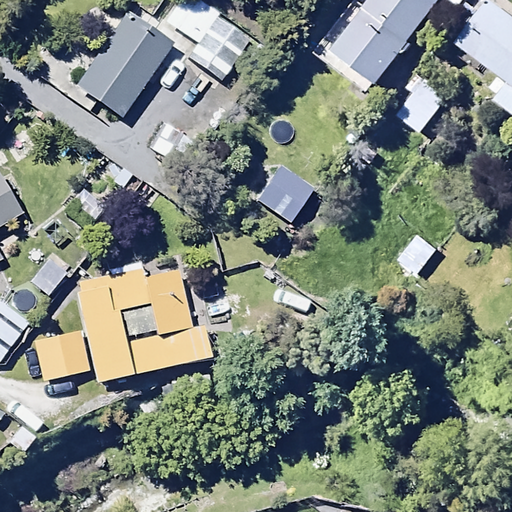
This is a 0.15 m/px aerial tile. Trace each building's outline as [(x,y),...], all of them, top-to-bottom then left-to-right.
[(436,13),(419,0),(353,0),(312,53),(370,98),(436,13)] [(511,43),(480,18),(442,67),(511,121),(511,43)] [(199,86),(129,30),(74,99),(144,155),(199,86)] [(389,129),(412,146),(440,107),(408,83),(396,100),(405,106),(389,129)] [(0,269),(35,252),(4,190),(0,191),(0,269)] [(430,261),(410,246),(390,274),(410,288),(430,261)] [(35,273),(20,293),(42,310),(57,289),(35,273)] [(172,283),(76,304),(96,395),(192,374),(172,283)] [(0,364),(20,335),(0,320),(0,364)] [(71,345),(25,354),(32,395),(78,386),(71,345)]
